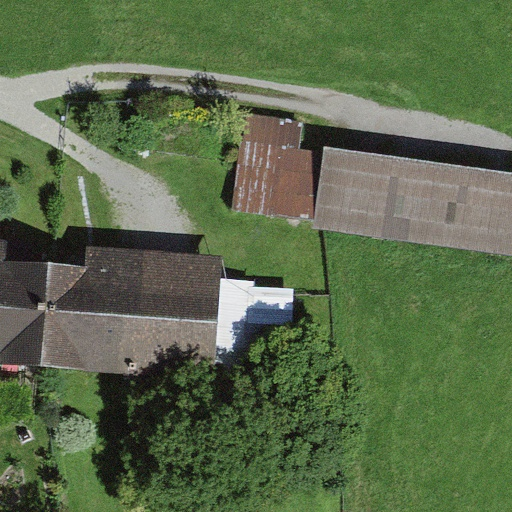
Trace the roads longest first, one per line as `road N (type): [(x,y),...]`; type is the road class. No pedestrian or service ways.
road 1 (track): [(0,100),(107,71),(484,136)]
road 2 (track): [(0,106),(92,150),(172,215)]
